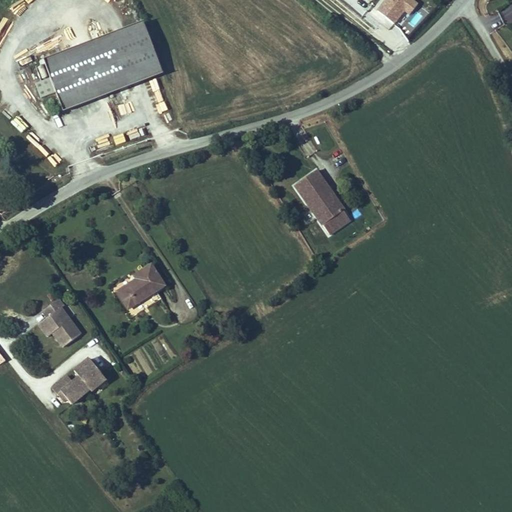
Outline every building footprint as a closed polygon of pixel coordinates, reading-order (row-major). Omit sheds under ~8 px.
[(152,29),(121,41),(139,91),(171,79),(152,29)] [(52,67),(59,85),(44,90),(49,104),(64,99),(71,117),(125,96),(139,91),(121,41),(79,57),(52,67)] [(162,91),(152,94),(158,114),(168,111),(162,91)] [(312,203),(334,187),(326,177),(304,193),(312,203)] [(361,223),(334,187),(312,203),(339,239),(361,223)] [(296,192),(289,197),(293,203),(301,198),(296,192)] [(336,242),(330,233),(323,238),(326,243),(325,244),(327,248),(336,242)] [(132,314),(170,292),(157,270),(140,279),(143,285),(122,297),(132,314)] [(75,352),(93,339),(73,314),(77,311),(71,302),(60,310),(65,317),(58,322),(49,329),(59,341),(64,338),(75,352)] [(53,315),(58,322),(65,317),(60,310),(53,315)] [(0,349),(0,371),(1,373),(13,366),(0,349)] [(114,386),(97,365),(82,378),(87,384),(82,389),(76,383),(61,395),(66,402),(70,399),(75,405),(80,411),(97,397),(98,399),(114,386)] [(70,399),(66,402),(71,408),(75,405),(70,399)]
